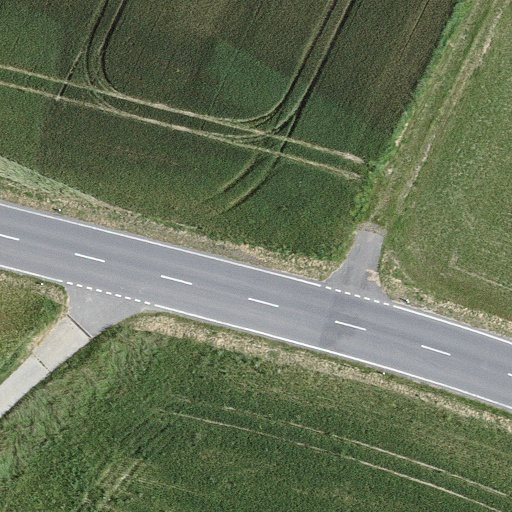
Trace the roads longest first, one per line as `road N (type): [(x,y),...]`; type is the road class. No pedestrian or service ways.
road 1 (secondary): [(511,360),(0,223)]
road 2 (track): [(0,391),(135,257)]
